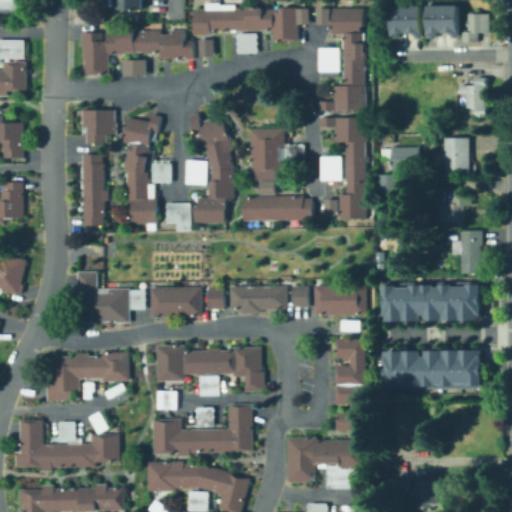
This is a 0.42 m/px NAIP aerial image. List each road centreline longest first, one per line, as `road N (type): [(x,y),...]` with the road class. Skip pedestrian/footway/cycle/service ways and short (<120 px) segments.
road 1 (residential): [(260,511),(274,474),(273,429),(286,403),(284,354),(269,329),(241,324),(78,339),(36,328)]
road 2 (residential): [(51,90),(165,86),(301,62),(313,186)]
road 3 (residential): [(51,90),(53,263),(36,328),(0,404)]
